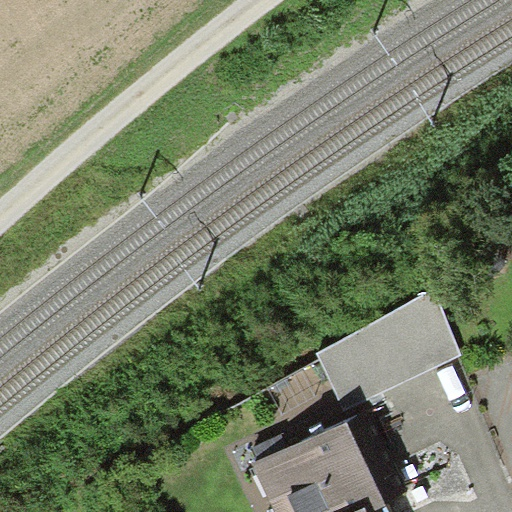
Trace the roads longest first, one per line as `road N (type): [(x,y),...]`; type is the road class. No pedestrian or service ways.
road 1 (track): [(0,206),(70,141),(255,0)]
road 2 (residential): [(438,392),(495,511)]
